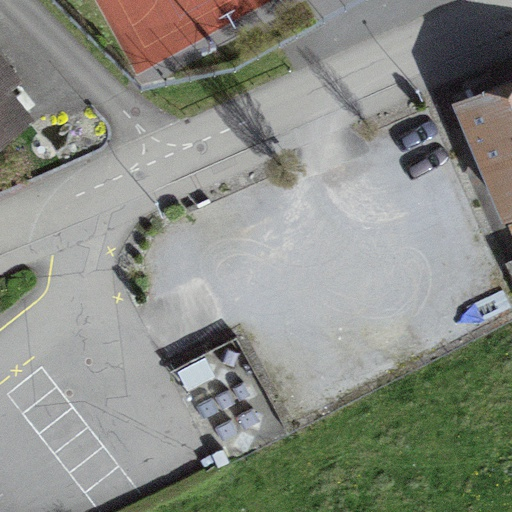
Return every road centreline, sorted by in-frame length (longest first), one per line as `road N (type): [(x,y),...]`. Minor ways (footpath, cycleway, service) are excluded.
road 1 (residential): [(511,5),(0,223)]
road 2 (track): [(30,0),(165,152)]
